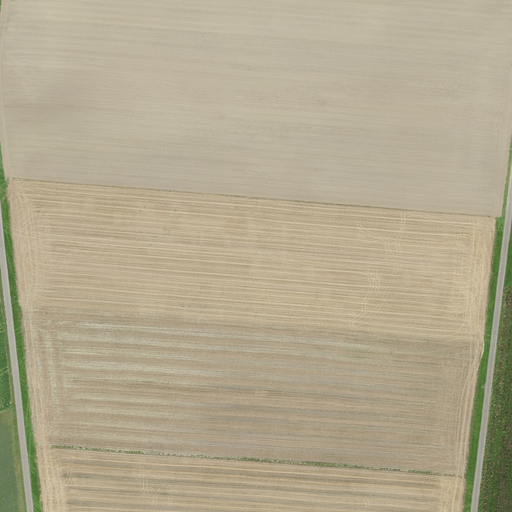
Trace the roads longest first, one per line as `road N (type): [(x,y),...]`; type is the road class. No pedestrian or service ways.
road 1 (track): [(471,511),(511,154)]
road 2 (track): [(26,511),(0,238)]
